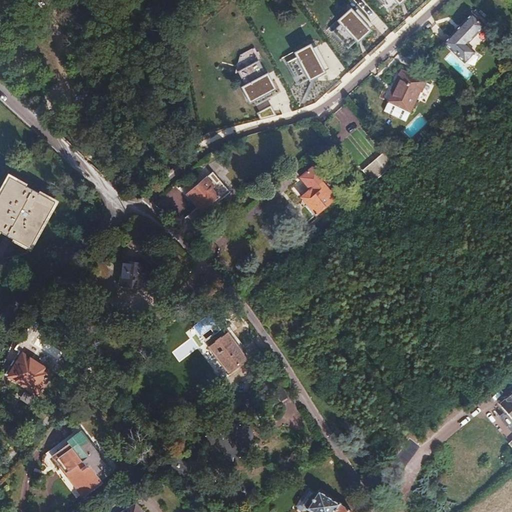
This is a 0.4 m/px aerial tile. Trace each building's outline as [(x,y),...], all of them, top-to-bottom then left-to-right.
[(380,0),(391,13),(405,0),(380,0)] [(342,25),(334,32),(350,51),(376,28),(359,9),(354,13),(351,10),(338,22),(342,25)] [(469,14),(482,26),(485,22),(473,11),(469,14)] [(465,44),(482,26),(469,14),(443,43),(463,64),(474,53),(465,44)] [(298,60),(289,65),(301,87),(331,71),(319,49),(313,52),(311,48),(296,56),(298,60)] [(445,59),(467,79),(472,74),(450,54),(445,59)] [(262,62),(240,74),(247,86),(242,89),(251,105),(277,90),(262,62)] [(387,102),(408,112),(423,83),(400,72),(385,101),(387,102)] [(404,122),(408,112),(387,102),(382,112),(404,122)] [(411,139),(428,122),(419,114),(403,131),(411,139)] [(374,182),(398,163),(388,151),(365,171),(374,182)] [(301,198),(317,216),(336,199),(329,192),(333,188),(325,178),(324,179),(314,166),(301,178),(311,190),(301,198)] [(187,194),(202,211),(229,188),(221,179),(213,186),(207,177),(187,194)] [(46,205),(49,200),(13,179),(10,184),(6,182),(0,192),(0,231),(23,245),(27,239),(31,241),(51,208),(46,205)] [(334,216),(343,208),(339,204),(330,211),(334,216)] [(141,288),(143,279),(154,281),(155,269),(144,267),(144,264),(124,261),(121,285),(141,288)] [(227,373),(246,359),(228,334),(209,347),(227,373)] [(37,396),(50,375),(21,355),(7,376),(37,396)] [(508,416),(502,421),(511,432),(511,393),(499,405),(505,413),(508,416)] [(499,418),(502,421),(508,416),(505,413),(499,418)] [(222,460),(232,461),(233,458),(240,459),(241,452),(249,453),(251,434),(254,431),(251,426),(224,422),(206,435),(211,440),(209,450),(218,451),(218,450),(223,451),(222,460)] [(80,487),(86,495),(96,487),(95,485),(109,475),(99,461),(101,459),(81,431),(68,441),(70,444),(55,454),(68,471),(65,473),(77,489),(80,487)] [(364,474),(359,477),(366,489),(371,486),(364,474)] [(312,511),(351,511),(319,491),(307,509),(312,511)] [(139,511),(134,503),(120,511),(139,511)]
